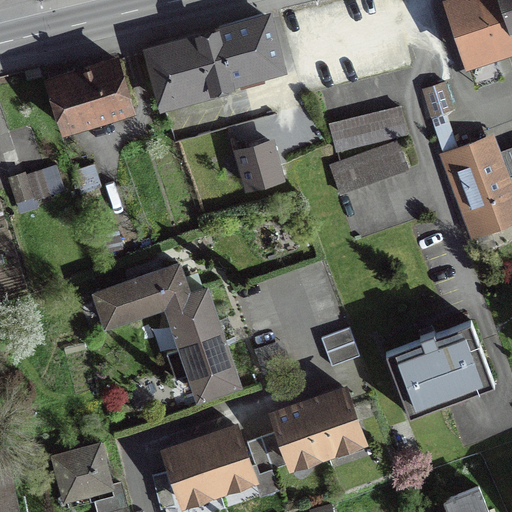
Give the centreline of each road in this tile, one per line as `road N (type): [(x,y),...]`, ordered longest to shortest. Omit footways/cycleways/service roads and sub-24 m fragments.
road 1 (residential): [(318,382),(140,446),(135,467),(148,511)]
road 2 (primary): [(0,42),(175,0)]
